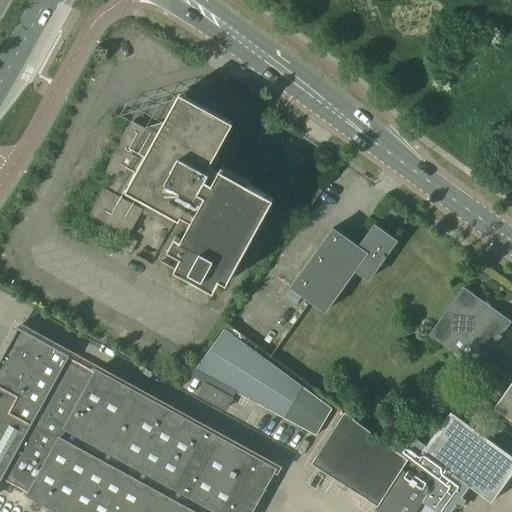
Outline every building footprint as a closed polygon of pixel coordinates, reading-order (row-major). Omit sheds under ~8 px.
[(110,176),(89,214),(129,236),(142,212),(171,229),(177,218),(179,219),(180,218),(195,226),(185,243),(179,240),(171,254),(184,262),(178,275),(217,296),(224,284),(230,288),(279,200),(226,170),(245,138),(229,129),(233,122),(180,92),(163,123),(145,128),(132,121),(119,146),(104,172),(110,176)] [(333,228),(291,286),(325,312),(356,270),(369,279),(397,240),(376,224),(359,247),(333,228)] [(463,287),(430,333),(448,346),(476,366),(467,378),(475,384),(497,366),(483,356),(487,352),(509,321),(463,287)] [(249,511),(275,465),(95,368),(94,370),(68,356),(69,354),(16,325),(0,355),(0,481),(2,478),(28,492),(28,494),(61,511),(249,511)] [(511,381),(494,406),(511,419),(511,381)] [(206,384),(200,394),(226,408),(232,398),(206,384)] [(302,386),(283,418),(317,435),(331,408),(302,386)] [(432,475),(400,451),(340,407),(305,461),(377,507),(373,511),(416,511),(423,502),(438,479),(432,475)] [(511,455),(450,411),(425,445),(416,438),(400,451),(432,475),(438,479),(423,502),(437,511),(452,511),(471,487),(491,501),(511,471),(511,455)]
